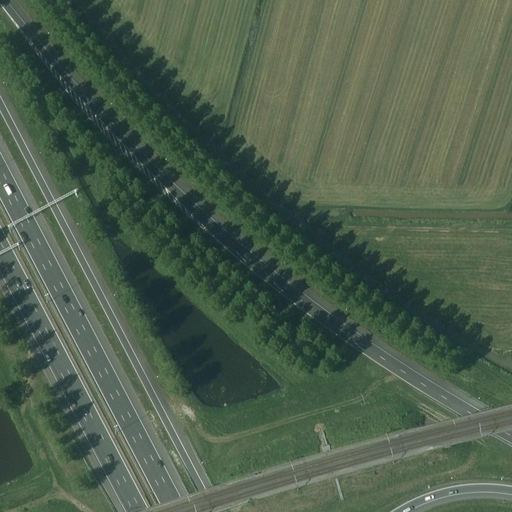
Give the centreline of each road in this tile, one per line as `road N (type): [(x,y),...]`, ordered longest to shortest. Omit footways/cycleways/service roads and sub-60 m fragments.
road 1 (motorway): [(511,435),(395,368),(232,247),(75,92),(0,1)]
road 2 (track): [(319,511),(464,466),(479,453),(474,435),(401,396),(361,398),(219,440),(181,406),(156,403)]
road 3 (motorway): [(213,511),(0,104)]
road 4 (motorway): [(174,511),(0,177)]
road 5 (motorway): [(0,251),(136,511)]
road 6 (track): [(90,511),(58,485),(26,423),(30,350)]
